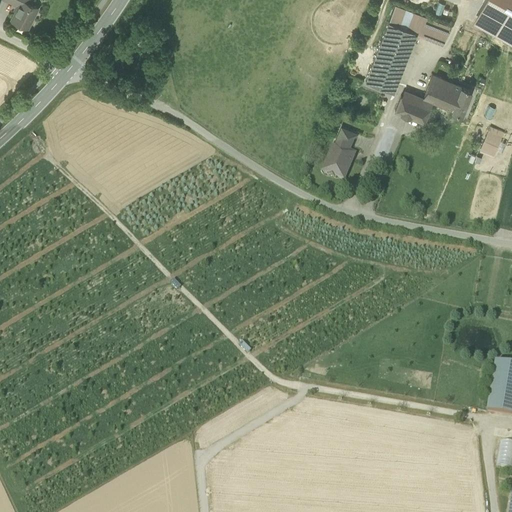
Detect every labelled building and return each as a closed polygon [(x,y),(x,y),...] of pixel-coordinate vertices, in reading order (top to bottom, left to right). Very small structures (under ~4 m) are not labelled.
[(11,20),(27,28),(38,7),(26,1),(24,0),(21,0),(19,5),(11,20)] [(511,0),(484,0),(478,12),(511,31),(511,0)] [(395,5),(389,22),(417,33),(443,45),(450,26),(444,24),(395,5)] [(511,31),(478,12),(473,21),(511,42),(511,31)] [(393,92),(417,33),(389,22),(365,81),(393,92)] [(452,110),(462,115),(471,90),(433,74),(429,83),(445,90),(439,105),(452,110)] [(421,104),(430,108),(432,102),(439,105),(445,90),(429,83),(421,104)] [(147,91),(154,95),(158,89),(151,85),(147,91)] [(395,110),(424,122),(430,108),(421,104),(401,95),(395,110)] [(337,140),(351,146),(356,134),(342,128),(337,140)] [(484,140),(497,146),(499,142),(501,138),(488,132),(486,136),(484,140)] [(335,177),(343,181),(352,161),(348,153),(351,146),(337,140),(334,146),(333,146),(325,166),(327,167),(329,171),(328,174),(329,176),(333,178),(335,177)] [(486,412),(511,415),(511,366),(495,363),(486,412)]
